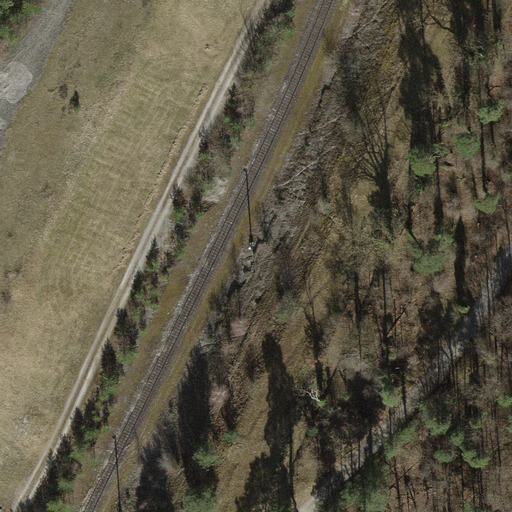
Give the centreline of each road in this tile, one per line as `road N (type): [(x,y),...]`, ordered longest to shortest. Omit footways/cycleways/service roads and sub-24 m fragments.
road 1 (track): [(270,0),(5,511)]
road 2 (track): [(303,511),(405,417),(511,254)]
